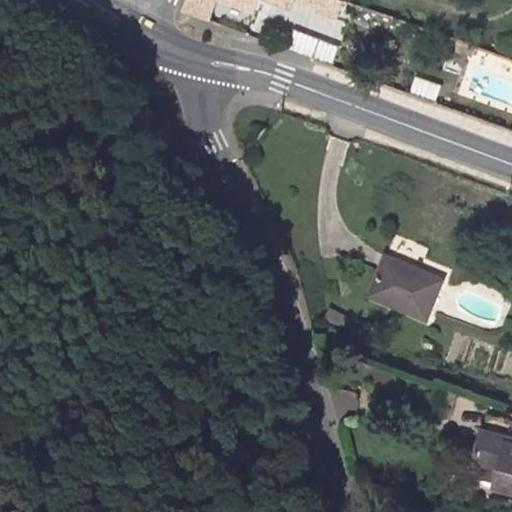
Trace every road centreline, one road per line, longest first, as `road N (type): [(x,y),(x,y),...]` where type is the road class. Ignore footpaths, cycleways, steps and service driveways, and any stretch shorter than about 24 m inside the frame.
road 1 (residential): [(346,511),(277,349),(205,121),(198,57)]
road 2 (tertiary): [(198,57),(511,173)]
